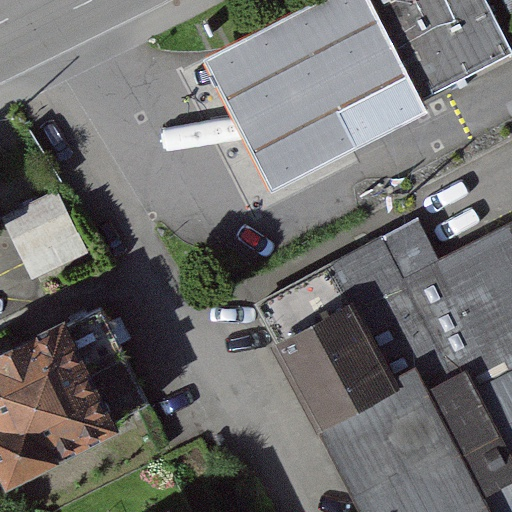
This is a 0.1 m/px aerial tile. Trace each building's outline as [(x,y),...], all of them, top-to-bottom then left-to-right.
[(317,0),(203,59),(272,194),(430,114),(427,108),(372,0),(317,0)] [(511,52),(485,0),(372,0),(427,108),(511,65),(511,52)] [(57,193),(3,220),(31,275),(84,249),(57,193)] [(411,219),(257,297),(366,511),(511,511),(511,216),(431,258),(411,219)] [(64,322),(0,353),(0,476),(6,488),(118,434),(64,322)]
